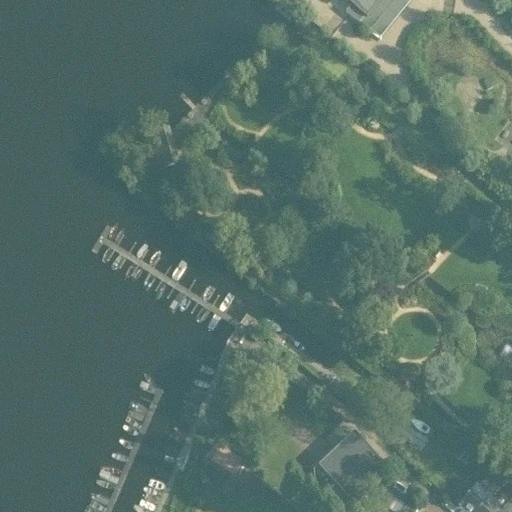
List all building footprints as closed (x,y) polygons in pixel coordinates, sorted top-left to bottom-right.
[(344,0),(352,6),(350,9),(346,14),(360,26),(360,25),(380,0),(344,0)] [(360,441),(324,476),(355,508),(390,473),(360,441)] [(217,445),(208,460),(234,475),(243,461),(217,445)] [(459,510),(461,511),(479,511),(500,490),(488,479),(459,510)] [(511,501),(500,490),(479,511),(504,511),(511,504),(511,501)] [(415,511),(404,508),(383,493),(372,501),(364,511),(415,511)]
